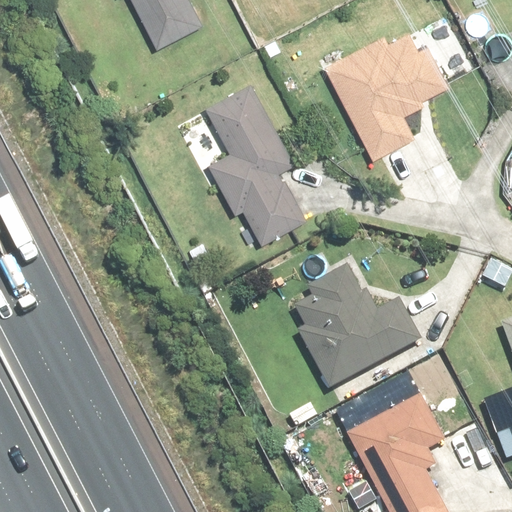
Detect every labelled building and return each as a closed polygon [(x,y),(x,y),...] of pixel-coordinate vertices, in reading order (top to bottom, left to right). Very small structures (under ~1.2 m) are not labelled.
[(209,26),(195,0),(136,0),(162,50),(209,26)] [(419,17),(327,66),(378,159),(422,135),(412,117),(460,91),(419,17)] [(301,158),(258,79),(208,106),(233,152),(212,163),(240,213),(247,209),(266,244),(312,219),(284,167),(301,158)] [(283,298),(330,388),(429,336),(408,295),(384,307),(359,259),(283,298)] [(427,393),(352,432),(393,511),(455,511),(432,468),(442,463),(433,445),(449,436),(427,393)]
